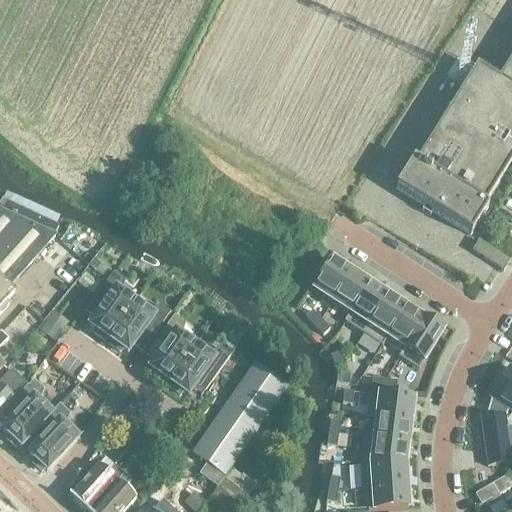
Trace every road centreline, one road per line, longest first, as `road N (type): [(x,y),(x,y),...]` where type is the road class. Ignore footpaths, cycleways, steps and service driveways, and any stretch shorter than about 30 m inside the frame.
road 1 (residential): [(446,511),(449,402),(489,319)]
road 2 (residential): [(334,225),(489,319)]
road 3 (residential): [(31,504),(130,380)]
